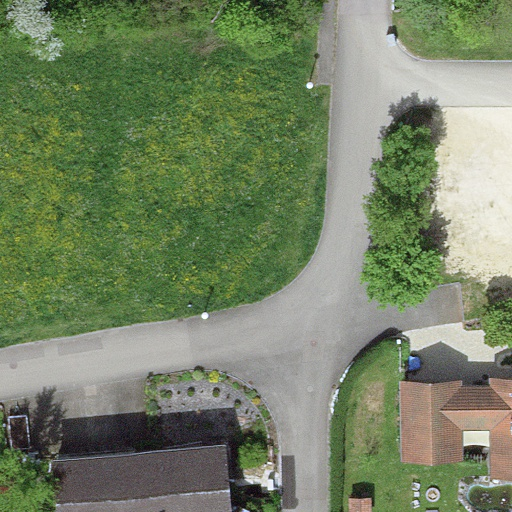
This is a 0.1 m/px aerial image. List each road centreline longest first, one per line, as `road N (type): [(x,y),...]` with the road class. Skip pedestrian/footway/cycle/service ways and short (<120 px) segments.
road 1 (residential): [(298,329),(0,381)]
road 2 (residential): [(298,329),(338,294),(349,261),(361,74)]
road 3 (residential): [(298,329),(299,511)]
road 4 (unclassified): [(361,74),(511,79)]
